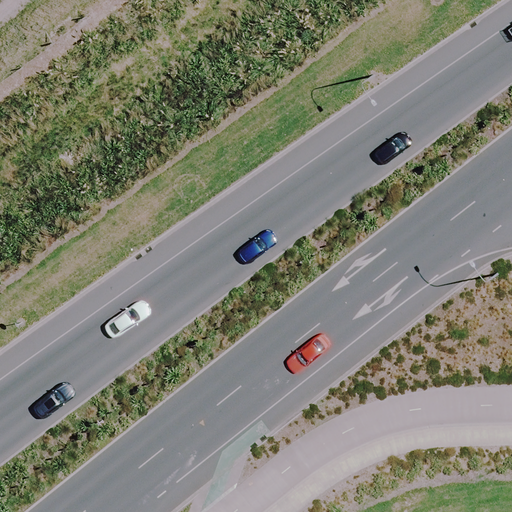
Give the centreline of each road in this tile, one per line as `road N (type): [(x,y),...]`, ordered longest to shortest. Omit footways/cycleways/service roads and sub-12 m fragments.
road 1 (secondary): [(0,412),(511,47)]
road 2 (secondary): [(435,232),(86,511)]
